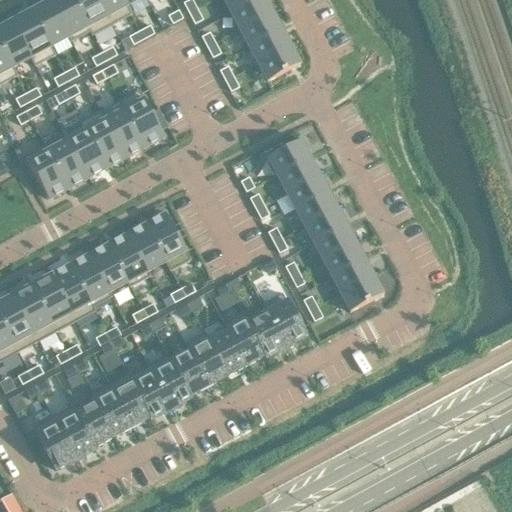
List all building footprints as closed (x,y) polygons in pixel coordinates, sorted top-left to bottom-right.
[(52,0),(51,1),(49,2),(69,39),(68,39),(70,43),(71,43),(89,33),(90,33),(72,0),(52,0)] [(97,0),(72,0),(90,33),(89,33),(91,38),(92,37),(111,27),(97,0)] [(121,0),(97,0),(111,27),(130,17),(131,16),(127,8),(126,8),(121,0)] [(121,0),(126,8),(127,8),(141,0),(121,0)] [(191,0),(183,5),(189,15),(197,11),(191,0)] [(221,0),(230,15),(257,0),(221,0)] [(264,0),(257,0),(230,15),(239,32),(272,14),(264,0)] [(49,2),(30,12),(50,49),(51,48),(68,39),(69,39),(49,2)] [(177,12),(173,4),(162,10),(166,18),(177,12)] [(197,11),(189,15),(194,26),(203,21),(197,11)] [(30,12),(11,22),(31,59),(30,60),(34,68),(35,68),(54,58),(55,57),(51,48),(50,49),(30,12)] [(272,14),(239,32),(248,49),(281,31),(272,14)] [(150,26),(146,18),(135,24),(140,32),(150,26)] [(11,22),(0,28),(0,47),(12,70),(13,69),(30,60),(31,59),(11,22)] [(140,32),(135,24),(125,30),(129,38),(140,32)] [(281,31),(248,49),(257,66),(291,48),(281,31)] [(209,34),(201,38),(207,49),(215,45),(209,34)] [(115,47),(110,39),(100,45),(104,53),(115,47)] [(104,53),(100,45),(89,51),(94,59),(104,53)] [(215,45),(207,49),(212,60),(221,55),(215,45)] [(0,47),(0,86),(16,78),(17,77),(13,69),(12,70),(0,47)] [(291,48),(257,66),(266,83),(300,65),(291,48)] [(79,66),(75,58),(64,64),(69,72),(79,66)] [(69,72),(64,64),(54,70),(58,78),(69,72)] [(113,66),(102,72),(107,80),(118,75),(113,66)] [(228,68),(219,72),(225,83),(233,78),(228,68)] [(102,72),(92,77),(96,86),(107,80),(102,72)] [(44,86),(39,78),(28,84),(33,92),(44,86)] [(233,78),(225,83),(230,93),(239,89),(233,78)] [(33,92),(28,84),(18,90),(22,98),(33,92)] [(75,87),(65,92),(69,101),(79,95),(75,87)] [(119,102),(118,103),(122,111),(123,111),(144,149),(164,139),(139,91),(119,102)] [(65,92),(54,98),(58,106),(69,101),(65,92)] [(37,107),(26,113),(31,121),(41,116),(37,107)] [(105,121),(104,121),(125,160),(144,149),(123,111),(122,111),(105,121)] [(101,112),(81,123),(106,170),(125,160),(104,121),(105,121),(101,112)] [(16,118),(20,127),(31,121),(26,113),(16,118)] [(62,133),(61,133),(63,138),(64,137),(87,180),(106,170),(81,123),(62,133)] [(63,138),(45,147),(68,190),(87,180),(64,137),(63,138)] [(300,142),(267,160),(276,178),(310,159),(300,142)] [(45,147),(25,158),(48,201),(68,190),(45,147)] [(310,159),(276,178),(285,194),(319,176),(310,159)] [(319,176),(285,194),(294,211),(328,193),(319,176)] [(248,179),(240,183),(246,194),(254,189),(248,179)] [(328,193),(294,211),(303,228),(337,210),(328,193)] [(258,196),(249,200),(255,211),(263,206),(258,196)] [(263,206),(255,211),(260,221),(269,217),(263,206)] [(337,210),(303,228),(312,245),(346,227),(337,210)] [(165,215),(145,225),(165,263),(164,264),(169,273),(170,272),(190,262),(165,215)] [(145,225),(126,236),(146,274),(147,273),(164,264),(165,263),(145,225)] [(346,227),(312,245),(322,262),(355,244),(346,227)] [(276,229),(267,234),(273,245),(281,240),(276,229)] [(126,236),(107,246),(127,284),(126,284),(129,289),(130,289),(149,279),(150,278),(147,273),(146,274),(126,236)] [(281,240),(273,245),(279,255),(287,251),(281,240)] [(355,244),(322,262),(331,279),(364,261),(355,244)] [(107,246),(88,256),(108,294),(109,293),(126,284),(127,284),(107,246)] [(88,256),(69,266),(92,309),(93,309),(111,299),(112,298),(109,293),(108,294),(88,256)] [(273,260),(262,266),(267,274),(277,268),(273,260)] [(364,261),(331,279),(340,296),(373,278),(364,261)] [(293,264),(284,268),(290,279),(299,274),(293,264)] [(69,266),(50,276),(75,323),(94,313),(95,313),(93,309),(92,309),(69,266)] [(299,274),(290,279),(296,290),(304,285),(299,274)] [(50,276),(31,287),(56,334),(75,323),(50,276)] [(373,278),(340,296),(349,314),(373,301),(374,301),(375,301),(379,298),(380,298),(381,297),(383,296),(373,278)] [(237,279),(226,285),(231,293),(241,288),(237,279)] [(191,285),(180,291),(185,299),(195,293),(191,285)] [(226,285),(215,291),(220,299),(231,293),(226,285)] [(31,287),(12,297),(37,344),(56,334),(31,287)] [(180,291),(169,296),(174,305),(185,299),(180,291)] [(262,306),(261,306),(265,315),(266,315),(285,348),(305,338),(282,295),(262,306)] [(12,297),(0,303),(0,320),(18,354),(37,344),(12,297)] [(311,298),(303,302),(308,313),(317,308),(311,298)] [(198,299),(187,305),(192,313),(203,307),(198,299)] [(153,305),(142,311),(146,319),(157,314),(153,305)] [(187,305),(177,310),(181,319),(192,313),(187,305)] [(317,308),(308,313),(314,323),(322,319),(317,308)] [(142,311),(132,317),(136,325),(146,319),(142,311)] [(222,324),(221,325),(224,329),(225,328),(246,367),(264,357),(265,357),(247,325),(248,324),(242,313),(242,314),(222,324)] [(248,324),(247,325),(265,357),(264,357),(265,359),(266,359),(285,348),(266,315),(265,315),(248,324)] [(160,319),(149,325),(154,333),(165,328),(160,319)] [(0,320),(0,363),(18,354),(0,320)] [(149,325),(139,331),(143,339),(154,333),(149,325)] [(116,328),(105,334),(110,343),(121,337),(119,334),(116,328)] [(207,338),(206,338),(227,377),(246,367),(225,328),(224,329),(207,338)] [(105,334),(95,340),(98,346),(99,348),(110,343),(105,334)] [(184,345),(183,345),(189,356),(190,356),(208,387),(227,377),(206,338),(207,338),(204,334),(203,334),(184,345)] [(121,337),(110,343),(114,351),(125,345),(122,339),(121,337)] [(110,343),(99,348),(101,351),(104,357),(114,351),(110,343)] [(77,346),(66,353),(70,360),(81,355),(77,346)] [(70,360),(66,353),(55,358),(60,367),(70,360)] [(166,357),(147,367),(171,410),(190,400),(190,399),(189,397),(188,398),(171,366),(172,365),(167,356),(166,357)] [(172,365),(171,366),(188,398),(189,397),(208,387),(190,356),(189,356),(172,365)] [(84,360),(73,366),(78,374),(88,369),(84,360)] [(73,366),(63,372),(67,380),(78,374),(73,366)] [(38,367),(28,372),(32,381),(43,375),(38,367)] [(129,377),(128,377),(150,418),(149,419),(150,421),(151,420),(171,410),(147,367),(129,377)] [(31,380),(27,371),(16,377),(20,385),(31,380)] [(127,375),(108,386),(131,428),(149,419),(150,418),(128,377),(129,377),(128,375),(127,375)] [(46,381),(35,386),(40,395),(50,389),(46,381)] [(35,386),(25,392),(29,400),(40,395),(35,386)] [(89,396),(88,396),(90,400),(92,400),(112,439),(131,428),(108,386),(89,396)] [(74,410),(73,410),(93,449),(94,448),(112,439),(92,400),(90,400),(74,410)] [(71,408),(52,418),(75,461),(94,451),(95,450),(94,448),(93,449),(73,410),(74,410),(72,407),(71,408)] [(52,418),(32,429),(55,472),(75,461),(52,418)] [(20,511),(10,495),(0,500),(0,511),(20,511)]
